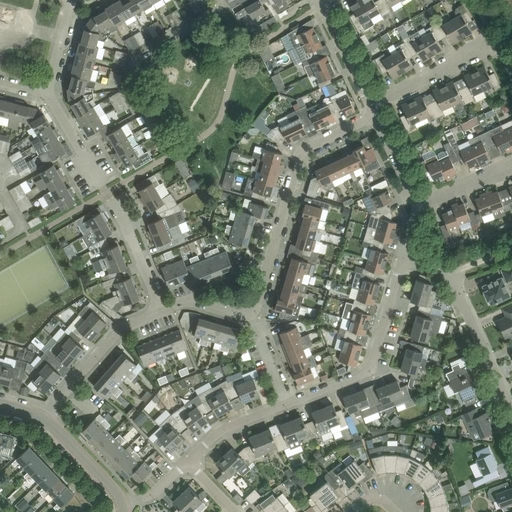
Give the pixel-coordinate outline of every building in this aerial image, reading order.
[(134,14),(125,0),(122,0),(121,1),(121,0),(119,0),(115,3),(124,20),(134,14)] [(125,0),(134,14),(144,9),(138,0),(125,0)] [(153,3),(150,0),(138,0),(144,9),(153,3)] [(196,13),(201,10),(194,0),(193,0),(191,1),(189,2),(196,13)] [(194,0),(201,10),(207,7),(202,0),(190,0),(191,1),(193,0),(194,0)] [(232,8),(243,2),(246,0),(233,0),(229,3),(232,8)] [(266,0),(257,0),(246,7),(252,18),(263,11),(266,15),(271,12),(268,8),(266,9),(262,4),(267,1),(266,0)] [(266,0),(267,1),(268,0),(273,0),(276,3),(273,5),(278,13),(290,6),(286,0),(266,0)] [(350,16),(359,33),(369,28),(365,21),(371,18),(360,0),(357,0),(350,5),(355,13),(350,16)] [(373,0),(360,0),(371,18),(380,12),(382,16),(388,13),(380,0),(377,0),(374,2),(373,0)] [(380,0),(388,13),(394,10),(394,11),(404,5),(400,0),(380,0)] [(114,23),(115,25),(124,20),(115,3),(105,8),(106,9),(114,23)] [(458,16),(452,19),(463,38),(472,33),(467,24),(473,21),(463,4),(457,7),(455,12),(458,16)] [(105,41),(112,32),(117,28),(115,25),(114,23),(106,9),(94,16),(93,15),(84,28),(85,29),(81,42),(96,46),(98,39),(105,41)] [(177,9),(171,13),(178,24),(183,20),(177,9)] [(166,16),(167,18),(172,27),(178,24),(171,13),(166,16)] [(463,38),(452,19),(442,25),(440,21),(434,24),(443,38),(448,35),(453,44),(463,38)] [(158,21),(152,24),(159,35),(164,31),(158,21)] [(252,29),(256,35),(266,29),(262,23),(252,29)] [(159,35),(152,24),(147,27),(153,38),(159,35)] [(290,39),(297,35),(301,44),(318,36),(313,27),(307,30),(304,24),(287,33),(290,39)] [(425,30),(427,33),(422,37),(433,56),(443,50),(437,41),(443,38),(434,24),(425,30)] [(146,42),(147,42),(140,31),(135,34),(141,45),(146,42)] [(404,42),(413,56),(418,53),(423,61),(433,56),(422,37),(418,31),(409,36),(403,39),(404,42)] [(135,34),(130,37),(136,48),(141,45),(135,34)] [(301,44),(296,47),(301,56),(304,55),(306,59),(318,54),(316,49),(322,46),(318,36),(301,44)] [(124,40),(130,51),(132,51),(136,48),(130,37),(124,40)] [(96,58),(98,48),(99,47),(96,46),(81,42),(80,41),(77,53),(96,58)] [(374,48),(371,42),(366,46),(369,51),(374,48)] [(397,51),(392,54),(403,73),(413,67),(408,59),(413,56),(404,42),(395,47),(397,51)] [(259,50),(264,62),(265,62),(274,57),(269,45),(259,50)] [(116,50),(115,56),(127,59),(128,53),(116,50)] [(96,58),(77,53),(76,56),(74,64),(88,68),(93,69),(94,63),(95,61),(96,58)] [(306,59),(308,64),(310,63),(315,73),(331,65),(327,55),(320,58),(318,54),(306,59)] [(403,73),(392,54),(386,57),(384,54),(375,59),(383,73),(388,70),(393,79),(403,73)] [(125,65),(127,59),(115,56),(113,62),(125,65)] [(90,80),(94,81),(96,81),(99,70),(93,69),(88,68),(74,64),(71,75),(73,75),(87,79),(90,80)] [(320,88),(322,87),(326,85),(332,82),(329,77),(336,74),(331,65),(315,73),(319,82),(317,83),(320,88)] [(484,66),(474,71),(484,90),(493,86),(495,90),(501,87),(494,72),(489,75),(484,66)] [(463,87),(470,102),(476,99),(474,95),(484,91),(484,90),(474,71),(464,75),(468,85),(463,87)] [(110,72),(109,78),(121,81),(123,75),(110,72)] [(271,76),(274,82),(282,78),(279,73),(278,73),(271,76)] [(90,80),(87,79),(73,75),(69,88),(68,88),(70,104),(71,104),(78,115),(78,116),(92,108),(92,107),(89,102),(95,98),(93,88),(94,81),(90,80)] [(119,87),(121,81),(109,78),(107,84),(119,87)] [(453,81),(443,85),(452,105),(458,102),(460,106),(470,102),(463,87),(457,90),(453,81)] [(332,83),(326,86),(330,94),(331,95),(336,93),(332,83)] [(326,85),(322,87),(326,96),(330,94),(326,86),(326,85)] [(431,102),(438,117),(444,114),(442,109),(452,105),(443,85),(433,90),(437,99),(431,102)] [(109,97),(112,103),(123,97),(120,91),(109,97)] [(337,97),(332,100),(332,101),(333,101),(337,111),(342,109),(345,115),(355,111),(348,94),(338,99),(337,97)] [(0,95),(0,115),(5,116),(9,101),(3,99),(4,97),(0,95)] [(422,95),(411,100),(421,120),(423,124),(438,117),(431,102),(426,104),(422,95)] [(112,103),(115,108),(126,102),(123,97),(112,103)] [(333,101),(332,101),(332,100),(330,98),(329,98),(327,97),(325,98),(324,99),(323,100),(323,101),(323,103),(323,104),(324,105),(318,108),(326,124),(336,120),(333,114),(337,111),(333,101)] [(8,127),(13,128),(20,101),(16,100),(15,102),(9,101),(5,116),(10,118),(8,127)] [(407,131),(417,127),(415,123),(421,120),(411,100),(401,105),(406,114),(400,117),(407,131)] [(21,121),(26,122),(30,107),(30,106),(24,105),(25,102),(20,101),(13,128),(18,129),(21,121)] [(129,107),(126,102),(115,108),(118,114),(129,107)] [(326,124),(318,108),(317,104),(307,108),(306,105),(300,107),(307,120),(309,125),(314,123),(317,129),(326,124)] [(34,126),(37,132),(50,124),(44,114),(41,115),(39,111),(36,110),(36,109),(30,107),(30,106),(30,107),(26,122),(28,123),(31,128),(34,126)] [(82,126),(99,116),(94,107),(92,107),(92,108),(78,116),(78,115),(77,116),(82,126)] [(300,107),(295,110),(298,118),(290,122),(297,138),(307,133),(304,127),(309,125),(307,120),(300,107)] [(152,108),(146,111),(153,122),(159,119),(152,108)] [(493,109),(485,113),(487,118),(495,114),(493,109)] [(149,124),(153,122),(146,111),(141,114),(148,125),(149,124)] [(253,124),(259,129),(265,125),(265,119),(260,115),(253,124)] [(99,116),(82,126),(88,136),(99,129),(101,132),(110,127),(108,123),(104,125),(99,116)] [(476,117),(461,123),(464,130),(479,124),(476,117)] [(511,119),(511,120),(501,125),(511,148),(511,119)] [(271,129),(266,135),(277,143),(281,138),(280,138),(285,136),(288,142),(297,138),(290,122),(281,126),(280,124),(271,129)] [(50,124),(37,132),(39,136),(32,141),(34,146),(58,132),(55,127),(53,129),(50,124)] [(511,148),(501,125),(485,132),(491,145),(496,143),(501,152),(506,150),(507,152),(511,150),(511,148)] [(128,137),(126,135),(121,126),(104,136),(106,141),(110,139),(114,145),(128,137)] [(60,135),(58,132),(34,146),(40,155),(48,150),(61,142),(58,137),(60,135)] [(482,142),(471,146),(480,165),(486,162),(485,160),(490,158),(485,148),(491,145),(485,132),(479,135),(482,142)] [(138,145),(132,134),(128,137),(114,145),(118,151),(114,153),(116,158),(134,147),(138,145)] [(448,139),(449,141),(451,146),(457,143),(454,136),(448,139)] [(11,142),(5,141),(2,153),(8,154),(11,142)] [(438,154),(436,155),(448,180),(453,178),(452,175),(457,173),(453,163),(458,160),(449,141),(443,144),(446,150),(444,151),(443,151),(438,152),(438,154)] [(68,155),(61,142),(48,150),(50,155),(42,160),(45,164),(52,160),(60,155),(62,158),(68,155)] [(267,142),(264,154),(254,151),(253,156),(252,157),(258,158),(264,160),(282,165),(282,164),(279,164),(282,153),(277,152),(278,146),(267,142)] [(457,143),(451,146),(458,160),(464,158),(468,168),(473,165),(475,168),(480,165),(471,146),(461,151),(460,149),(457,143)] [(152,159),(147,151),(144,153),(139,144),(138,145),(134,147),(116,158),(119,162),(123,160),(127,166),(133,163),(136,168),(152,159)] [(380,165),(372,147),(366,150),(363,145),(353,150),(361,166),(362,166),(365,172),(380,165)] [(20,150),(9,156),(12,162),(23,156),(20,150)] [(361,166),(353,150),(344,154),(356,180),(358,179),(353,170),(361,166)] [(344,154),(334,159),(341,175),(349,172),(354,181),(356,180),(344,154)] [(430,171),(434,181),(440,178),(441,181),(446,178),(447,180),(448,180),(436,155),(435,154),(424,159),(425,160),(419,162),(424,173),(430,171)] [(26,161),(23,156),(12,162),(15,167),(26,161)] [(282,165),(264,160),(258,158),(256,166),(252,165),(251,167),(257,169),(261,170),(279,175),(282,165)] [(327,165),(325,166),(332,180),(341,175),(334,159),(326,163),(327,165)] [(29,166),(26,161),(15,167),(18,172),(29,166)] [(36,182),(38,186),(62,172),(59,168),(57,169),(54,164),(45,169),(40,172),(43,177),(36,182)] [(29,166),(18,172),(22,178),(32,172),(29,166)] [(332,180),(325,166),(315,170),(318,176),(311,179),(307,194),(316,197),(319,187),(322,185),(323,188),(326,190),(335,186),(332,180)] [(279,175),(261,170),(261,172),(259,180),(258,180),(276,185),(279,175)] [(230,190),(235,173),(226,171),(221,188),(230,190)] [(51,191),(65,183),(62,178),(64,176),(62,172),(38,186),(41,191),(48,187),(51,191)] [(156,180),(153,175),(143,180),(147,185),(139,190),(143,196),(140,197),(143,202),(159,192),(155,187),(160,184),(157,179),(156,180)] [(253,197),(263,199),(264,194),(270,195),(273,185),(276,186),(276,185),(258,180),(259,180),(254,178),(249,177),(243,194),(253,197)] [(188,182),(193,192),(200,188),(194,179),(188,182)] [(20,183),(15,187),(21,198),(27,195),(20,183)] [(44,195),(49,205),(73,191),(70,187),(68,188),(65,183),(51,191),(43,195),(44,195)] [(379,189),(377,184),(371,186),(374,192),(379,189)] [(16,201),(21,198),(15,187),(9,190),(16,201)] [(371,213),(370,212),(392,215),(386,203),(392,200),(388,190),(379,194),(377,191),(363,198),(370,213),(371,213)] [(491,190),(486,192),(492,212),(503,208),(504,210),(510,208),(508,203),(503,205),(498,191),(492,192),(491,190)] [(73,191),(49,205),(51,209),(53,208),(53,209),(60,205),(62,209),(76,202),(73,196),(75,195),(73,191)] [(229,193),(221,191),(221,192),(219,198),(227,200),(229,193)] [(167,209),(179,203),(178,203),(171,193),(166,195),(162,198),(159,192),(143,202),(145,206),(148,204),(151,210),(155,208),(157,213),(167,209)] [(483,218),(482,215),(492,212),(486,192),(480,194),(481,197),(475,199),(480,213),(475,215),(473,211),(477,222),(477,221),(483,218)] [(27,195),(21,198),(16,201),(19,206),(30,200),(27,195)] [(305,203),(302,214),(320,219),(323,208),(328,210),(330,203),(313,198),(311,205),(305,203)] [(30,200),(19,206),(22,211),(33,205),(30,200)] [(243,206),(242,210),(242,211),(256,215),(266,218),(269,207),(251,202),(249,208),(243,206)] [(458,202),(452,205),(460,226),(459,224),(469,220),(471,225),(477,222),(473,211),(468,213),(464,203),(458,205),(458,202)] [(167,209),(169,215),(167,216),(159,219),(158,219),(148,223),(151,230),(148,231),(150,236),(179,224),(178,224),(174,213),(179,211),(182,210),(179,203),(167,209)] [(460,226),(452,205),(451,205),(452,207),(447,209),(448,212),(442,214),(446,224),(440,226),(444,237),(451,235),(449,230),(460,226)] [(232,208),(231,212),(237,214),(235,220),(253,225),(256,215),(242,211),(242,210),(239,209),(238,209),(232,208)] [(348,216),(348,215),(350,209),(344,208),(342,215),(348,216)] [(75,220),(78,225),(79,225),(84,234),(106,222),(100,212),(93,216),(91,211),(80,218),(75,220)] [(377,228),(395,233),(397,223),(391,221),(393,215),(392,215),(370,212),(371,213),(373,214),(369,226),(377,228)] [(327,221),(320,219),(302,214),(299,224),(327,232),(327,230),(325,229),(327,221)] [(0,220),(0,224),(1,227),(12,221),(9,215),(0,220)] [(39,215),(28,222),(31,228),(42,221),(39,215)] [(227,224),(226,228),(250,236),(253,225),(235,220),(234,226),(227,224)] [(12,221),(1,227),(4,232),(15,226),(12,221)] [(106,222),(84,234),(82,236),(90,251),(97,247),(108,242),(105,236),(112,232),(106,222)] [(169,248),(187,241),(183,232),(182,233),(179,224),(150,236),(152,240),(155,239),(157,245),(166,242),(169,248)] [(299,224),(296,234),(320,241),(322,233),(326,234),(327,232),(299,224)] [(369,226),(368,225),(364,240),(367,242),(371,243),(383,246),(385,241),(392,243),(395,233),(377,228),(369,226)] [(247,246),(250,236),(226,228),(225,233),(231,234),(229,241),(247,246)] [(301,247),(300,253),(311,256),(318,258),(319,252),(322,242),(320,241),(296,234),(296,235),(299,235),(296,246),(301,247)] [(97,247),(90,251),(92,255),(99,252),(101,251),(104,257),(100,259),(102,264),(122,255),(118,244),(111,247),(108,242),(97,247)] [(371,243),(367,242),(366,247),(371,249),(368,259),(386,264),(389,253),(382,251),(383,246),(371,243)] [(224,245),(218,247),(217,243),(213,245),(214,249),(223,272),(233,268),(227,251),(226,251),(224,245)] [(70,244),(63,248),(66,253),(73,249),(70,244)] [(223,272),(214,249),(210,250),(212,256),(206,259),(213,276),(223,272)] [(289,268),(306,273),(313,275),(316,264),(318,258),(311,256),(300,253),(298,259),(292,257),(289,268)] [(127,266),(122,255),(102,264),(103,268),(108,266),(110,273),(102,276),(104,281),(102,282),(121,274),(120,269),(127,266)] [(213,276),(206,259),(200,261),(198,255),(194,257),(203,280),(213,276)] [(186,267),(190,278),(193,284),(203,280),(194,257),(190,258),(192,264),(186,267)] [(183,259),(172,264),(180,282),(190,278),(186,267),(183,259)] [(386,264),(368,259),(365,268),(363,268),(362,273),(375,277),(376,272),(383,274),(386,264)] [(180,282),(172,264),(162,268),(169,287),(180,282)] [(486,295),(488,299),(489,299),(491,304),(496,302),(498,302),(498,301),(509,296),(504,283),(507,281),(507,282),(511,279),(511,264),(502,270),(505,276),(501,278),(483,286),(486,291),(484,291),(485,292),(486,295)] [(286,269),(284,278),(301,283),(304,273),(306,273),(289,268),(288,270),(286,269)] [(375,277),(362,273),(356,272),(352,288),(359,290),(360,289),(377,294),(380,284),(373,282),(375,277)] [(121,274),(102,282),(104,287),(114,283),(117,289),(113,291),(114,296),(135,287),(131,276),(124,279),(121,274)] [(429,277),(428,282),(417,279),(413,290),(435,296),(437,291),(430,290),(434,278),(424,275),(424,276),(429,277)] [(299,291),(301,283),(284,278),(281,288),(308,296),(309,294),(299,291)] [(117,320),(118,320),(122,315),(112,308),(117,303),(121,301),(123,305),(140,298),(135,287),(114,296),(103,300),(99,305),(117,320)] [(281,288),(278,298),(301,305),(303,297),(307,298),(308,296),(281,288)] [(360,289),(359,290),(357,299),(355,298),(353,304),(366,307),(367,302),(374,304),(377,294),(360,289)] [(418,309),(428,312),(430,313),(432,307),(426,305),(427,300),(434,301),(435,296),(413,290),(410,301),(420,304),(418,309)] [(294,318),(297,319),(301,305),(278,298),(275,309),(280,311),(279,316),(288,319),(290,320),(294,318)] [(366,307),(353,304),(346,302),(342,317),(351,320),(368,325),(371,314),(364,312),(366,307)] [(99,331),(107,322),(101,317),(104,313),(95,304),(91,309),(86,304),(78,313),(85,319),(99,331)] [(507,316),(498,321),(505,337),(511,334),(511,305),(504,309),(507,316)] [(414,326),(435,332),(438,333),(442,316),(434,314),(432,319),(417,315),(414,326)] [(351,320),(342,317),(343,318),(340,328),(339,333),(344,334),(357,338),(358,333),(365,335),(368,325),(351,320)] [(199,318),(197,327),(194,335),(201,337),(199,343),(203,344),(210,321),(199,318)] [(99,331),(85,319),(77,328),(76,326),(72,330),(82,339),(85,335),(91,340),(99,331)] [(295,320),(293,321),(284,325),(286,330),(280,332),(284,342),(282,343),(282,344),(301,336),(295,320)] [(220,324),(210,321),(203,344),(207,346),(209,339),(215,341),(220,324)] [(220,324),(215,341),(222,343),(220,349),(224,351),(231,327),(220,324)] [(435,332),(414,326),(410,336),(420,339),(426,341),(427,335),(433,337),(435,332)] [(241,330),(231,327),(224,351),(228,352),(230,345),(236,347),(239,339),(241,330)] [(187,356),(184,350),(188,348),(184,339),(180,329),(169,334),(177,352),(180,359),(187,356)] [(72,330),(69,334),(66,332),(58,341),(76,357),(84,348),(78,343),(82,339),(72,330)] [(169,334),(159,338),(166,357),(177,352),(169,334)] [(345,340),(342,350),(359,355),(362,345),(355,343),(357,338),(344,334),(343,340),(345,340)] [(312,341),(307,343),(304,335),(301,336),(282,344),(286,354),(312,343),(313,343),(312,341)] [(159,338),(148,342),(155,361),(166,357),(159,338)] [(76,357),(58,341),(57,341),(57,340),(49,349),(48,348),(45,352),(49,356),(59,365),(62,361),(68,366),(76,357)] [(155,361),(148,342),(137,347),(145,365),(155,361)] [(312,343),(286,354),(290,364),(307,357),(304,349),(313,345),(312,343)] [(424,346),(412,343),(411,349),(407,347),(404,358),(425,365),(427,360),(421,358),(424,346)] [(30,361),(35,353),(29,349),(24,357),(30,361)] [(22,360),(24,352),(18,350),(16,358),(22,360)] [(356,365),(359,355),(342,350),(339,360),(356,365)] [(49,356),(45,352),(41,357),(42,358),(35,367),(40,371),(53,383),(61,374),(55,369),(59,365),(49,356)] [(137,365),(130,359),(123,353),(116,361),(134,377),(137,374),(132,370),(137,365)] [(464,356),(457,359),(459,363),(451,366),(453,370),(445,373),(454,391),(458,389),(465,406),(478,400),(471,383),(475,381),(464,356)] [(290,364),(294,374),(311,367),(307,357),(290,364)] [(425,365),(404,358),(401,369),(411,373),(410,378),(414,379),(415,380),(417,380),(419,374),(416,373),(418,368),(424,370),(425,365)] [(12,377),(17,379),(22,360),(17,359),(15,365),(14,367),(3,364),(0,375),(0,382),(10,385),(12,377)] [(23,380),(25,370),(34,378),(32,380),(45,392),(53,383),(40,371),(35,367),(30,362),(22,360),(17,379),(23,380)] [(116,361),(108,369),(122,381),(126,376),(131,381),(134,378),(134,377),(116,361)] [(226,374),(233,371),(229,363),(222,367),(226,374)] [(311,367),(294,374),(298,384),(304,382),(306,387),(320,382),(318,376),(315,377),(311,367)] [(108,369),(101,377),(120,394),(123,390),(118,386),(122,381),(108,369)] [(192,384),(198,381),(195,374),(189,376),(192,384)] [(259,375),(245,381),(252,398),(260,395),(260,396),(261,396),(258,389),(264,387),(259,375)] [(252,398),(245,381),(242,376),(228,382),(230,387),(236,398),(241,396),(244,403),(244,402),(252,398)] [(101,377),(94,386),(108,398),(112,393),(117,397),(120,394),(101,377)] [(179,380),(182,387),(188,384),(185,378),(179,380)] [(230,387),(228,382),(227,379),(212,387),(225,411),(233,407),(234,407),(231,401),(235,399),(236,398),(230,387)] [(395,405),(400,403),(411,399),(406,385),(400,387),(397,380),(387,384),(395,405)] [(196,389),(198,394),(212,386),(209,381),(196,389)] [(175,408),(183,402),(170,384),(162,390),(175,408)] [(372,394),(379,411),(395,405),(387,384),(376,389),(377,392),(372,394)] [(28,395),(30,388),(22,385),(20,393),(28,395)] [(212,387),(202,392),(198,394),(202,402),(209,413),(210,412),(215,410),(218,416),(218,415),(225,411),(212,387)] [(362,414),(363,417),(379,411),(372,394),(367,396),(364,389),(354,393),(362,414)] [(354,393),(343,397),(349,412),(355,410),(357,416),(362,414),(354,393)] [(125,398),(120,394),(117,397),(116,398),(121,402),(125,398)] [(190,411),(201,427),(208,421),(208,422),(209,422),(205,416),(209,413),(202,402),(198,394),(184,404),(190,411)] [(190,411),(184,404),(171,414),(185,430),(190,427),(194,433),(194,432),(201,427),(190,411)] [(333,404),(323,408),(330,426),(340,422),(341,427),(348,424),(343,412),(337,415),(333,404)] [(167,408),(155,419),(159,424),(171,413),(167,408)] [(330,426),(323,408),(312,412),(317,423),(311,425),(316,437),(331,431),(330,426)] [(480,437),(484,436),(493,432),(489,424),(494,421),(489,411),(479,415),(476,408),(467,412),(462,414),(471,434),(477,431),(480,437)] [(434,416),(437,423),(445,420),(442,413),(434,416)] [(185,430),(171,414),(159,425),(178,445),(185,439),(185,440),(186,439),(181,434),(185,431),(185,430)] [(306,427),(302,416),(291,420),(298,438),(299,438),(304,436),(306,441),(316,437),(311,425),(306,427)] [(82,430),(90,438),(108,421),(105,418),(100,423),(95,418),(82,430)] [(284,449),(290,447),(291,449),(301,445),(291,420),(281,425),(285,435),(280,437),(284,449)] [(106,429),(111,424),(108,421),(90,438),(97,446),(111,434),(106,429)] [(178,445),(159,425),(165,431),(154,442),(163,451),(167,447),(172,452),(173,452),(172,451),(178,445)] [(368,426),(374,435),(386,431),(385,429),(368,426)] [(270,429),(260,433),(267,451),(277,447),(278,451),(284,449),(280,437),(274,439),(270,429)] [(261,453),(267,451),(260,433),(250,437),(254,448),(246,451),(253,462),(263,457),(261,453)] [(97,446),(105,454),(123,437),(120,434),(115,438),(111,434),(97,446)] [(4,435),(0,447),(0,451),(10,454),(12,447),(15,438),(4,435)] [(427,436),(424,443),(430,445),(433,439),(427,436)] [(105,454),(112,462),(126,449),(121,444),(126,440),(123,437),(105,454)] [(361,439),(354,442),(357,448),(363,446),(361,439)] [(120,470),(138,453),(130,445),(126,449),(112,462),(120,470)] [(386,471),(383,445),(369,449),(377,473),(386,471)] [(384,445),(383,445),(386,471),(395,471),(398,445),(397,445),(384,445)] [(409,457),(401,455),(403,447),(398,445),(395,471),(404,473),(409,457)] [(20,461),(24,466),(37,454),(29,446),(22,453),(16,458),(17,458),(12,463),(15,466),(20,461)] [(489,446),(480,450),(476,452),(478,458),(476,459),(484,476),(473,481),(475,486),(499,475),(495,466),(498,465),(489,446)] [(255,465),(253,462),(246,451),(240,456),(232,448),(224,455),(237,469),(243,476),(251,468),(255,465)] [(425,454),(418,451),(412,448),(409,457),(404,473),(412,477),(421,462),(425,454)] [(319,450),(313,454),(317,459),(322,455),(319,450)] [(127,478),(131,474),(145,461),(144,460),(140,465),(136,460),(141,456),(138,453),(120,470),(127,478)] [(44,462),(37,454),(24,466),(29,471),(24,475),(27,478),(44,462)] [(237,469),(224,455),(216,463),(229,477),(237,469)] [(345,467),(357,482),(361,478),(362,480),(364,478),(366,480),(373,475),(363,462),(359,465),(354,460),(345,467)] [(157,464),(154,461),(149,465),(145,461),(131,474),(139,482),(152,469),(157,464)] [(421,462),(412,477),(419,482),(431,470),(435,465),(429,461),(427,461),(424,465),(421,462)] [(35,477),(39,482),(52,470),(44,462),(27,478),(30,482),(35,477)] [(345,467),(337,473),(336,471),(330,470),(328,472),(346,496),(354,490),(352,488),(354,486),(353,485),(357,482),(345,467)] [(288,478),(294,474),(290,469),(285,473),(288,478)] [(59,478),(52,470),(39,482),(44,487),(39,491),(42,494),(59,478)] [(424,489),(439,480),(431,470),(419,482),(424,489)] [(325,479),(326,482),(319,488),(310,495),(311,497),(316,503),(312,507),(315,511),(325,511),(327,511),(325,509),(327,507),(326,506),(330,503),(334,500),(335,501),(338,499),(339,501),(346,496),(328,472),(325,474),(325,479)] [(66,486),(59,478),(42,494),(45,497),(49,493),(54,497),(66,486)] [(293,484),(289,479),(283,483),(288,488),(293,484)] [(424,489),(428,497),(445,491),(453,488),(451,483),(442,486),(439,480),(424,489)] [(508,481),(498,485),(489,488),(487,492),(490,499),(494,501),(498,500),(501,507),(511,503),(511,487),(510,488),(508,481)] [(466,483),(458,487),(461,496),(470,492),(466,483)] [(262,494),(268,489),(264,485),(259,490),(262,494)] [(66,486),(54,497),(58,502),(54,507),(57,510),(61,505),(62,506),(67,501),(74,494),(66,486)] [(181,494),(198,511),(200,511),(207,506),(202,501),(202,500),(189,486),(181,494)] [(251,503),(252,503),(262,496),(255,489),(246,497),(251,503)] [(448,503),(445,491),(428,497),(431,506),(448,503)] [(278,496),(291,511),(296,508),(283,492),(278,496)] [(255,506),(260,511),(262,511),(263,511),(275,511),(284,505),(277,496),(276,497),(272,493),(255,506)] [(198,511),(181,494),(173,502),(180,509),(177,511),(198,511)] [(306,500),(299,505),(303,510),(310,506),(306,500)] [(21,511),(22,511),(28,507),(23,501),(17,506),(21,511)] [(431,506),(430,511),(448,511),(448,503),(431,506)]
